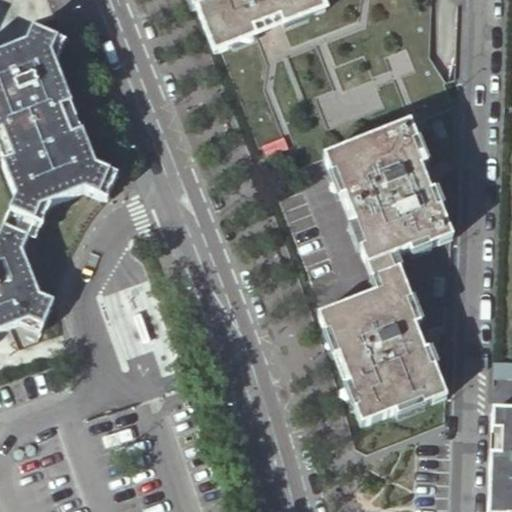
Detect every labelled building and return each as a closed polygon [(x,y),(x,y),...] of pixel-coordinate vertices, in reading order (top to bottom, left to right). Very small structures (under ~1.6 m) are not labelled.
[(190,0),(211,54),(227,48),(226,44),(249,34),(248,30),(277,19),(278,22),(302,13),(304,17),(321,10),(317,0),(190,0)] [(0,323),(24,315),(38,320),(49,296),(35,290),(17,245),(35,203),(81,185),(94,191),(105,166),(91,160),(77,125),(66,130),(56,103),(67,99),(46,48),(52,35),(27,24),(22,37),(0,45),(0,135),(7,153),(0,155),(0,164),(11,192),(0,216),(0,323)] [(412,143),(404,122),(320,157),(328,176),(333,174),(361,249),(357,251),(370,282),(372,280),(378,292),(315,317),(322,334),(327,332),(356,406),(351,408),(358,425),(419,400),(421,405),(444,396),(430,366),(427,367),(411,326),(413,325),(404,302),(408,300),(395,268),(391,270),(386,258),(424,243),(426,249),(450,239),(437,209),(433,210),(416,168),(418,168),(409,144),(412,143)] [(152,309),(104,326),(113,350),(160,333),(152,309)] [(511,364),(495,364),(494,379),(511,379),(511,364)] [(500,415),(500,436),(499,458),(489,458),(487,511),(511,511),(511,414),(491,414),(491,415),(500,415)] [(491,415),(490,435),(500,436),(500,415),(491,415)]
